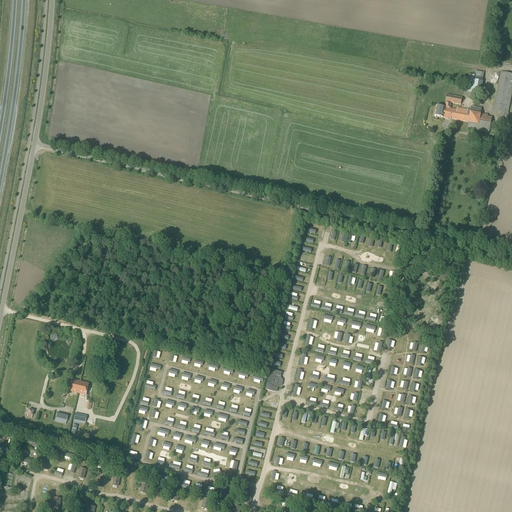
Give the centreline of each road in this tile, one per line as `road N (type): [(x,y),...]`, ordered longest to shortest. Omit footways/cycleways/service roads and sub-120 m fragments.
road 1 (unclassified): [(511,255),(35,144)]
road 2 (trunk): [(0,180),(24,0)]
road 3 (unclassified): [(35,144),(0,318)]
road 4 (unclassified): [(35,144),(51,0)]
road 5 (trunk): [(13,0),(0,121)]
